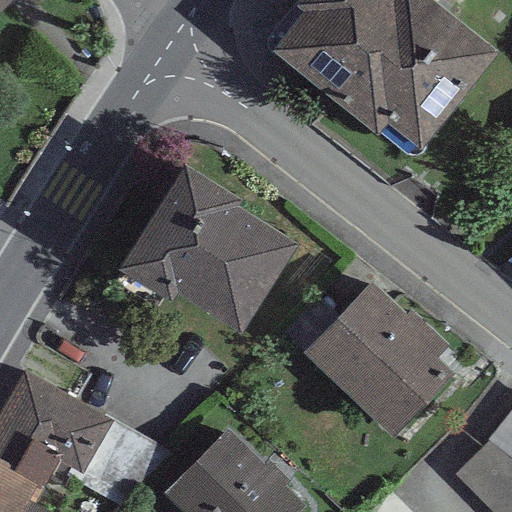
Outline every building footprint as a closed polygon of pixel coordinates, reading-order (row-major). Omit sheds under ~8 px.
[(298,0),(272,33),(378,119),(388,106),(420,132),(497,37),(450,0),(298,0)] [(511,125),(500,139),(511,149),(511,125)] [(243,178),(184,141),(118,248),(171,281),(177,270),(239,309),(295,220),(238,185),(243,178)] [(407,303),(371,269),(302,340),(390,426),(453,362),(437,346),(449,334),(412,298),(407,303)] [(113,406),(21,356),(0,395),(0,442),(39,463),(62,476),(66,470),(72,458),(82,463),(109,412),(113,406)] [(511,409),(490,437),(511,456),(511,409)] [(165,443),(109,412),(82,463),(72,458),(66,470),(132,505),(165,443)] [(320,511),(321,511),(226,419),(163,484),(192,511),(320,511)] [(490,511),(511,511),(511,456),(490,437),(453,478),(490,511)] [(39,463),(0,442),(0,511),(3,507),(12,511),(27,484),(39,463)] [(79,511),(27,484),(12,511),(3,507),(0,511),(79,511)]
